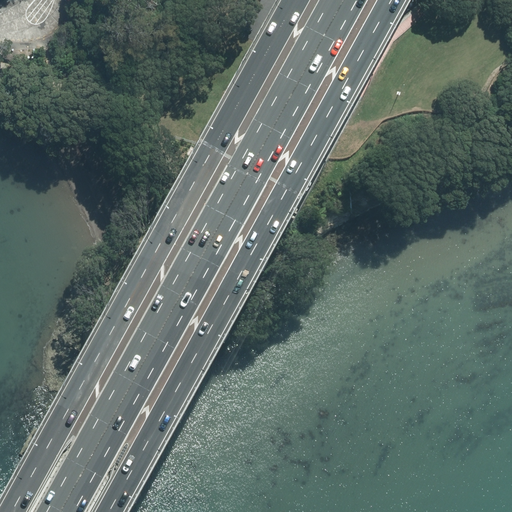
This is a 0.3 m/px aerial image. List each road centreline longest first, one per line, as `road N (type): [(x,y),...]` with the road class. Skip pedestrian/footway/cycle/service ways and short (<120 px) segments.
road 1 (motorway): [(11,511),(295,0)]
road 2 (motorway): [(392,0),(108,511)]
road 3 (motorway): [(60,511),(343,0)]
road 4 (residential): [(315,0),(289,28),(269,33),(254,27),(251,15),(283,0)]
